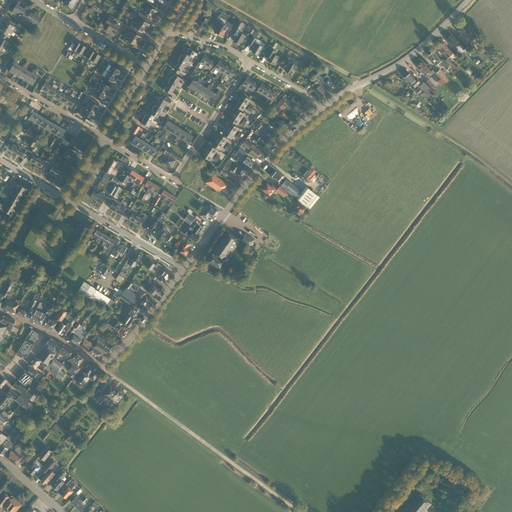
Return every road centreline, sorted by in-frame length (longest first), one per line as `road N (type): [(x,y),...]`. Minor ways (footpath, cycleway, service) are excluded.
road 1 (tertiary): [(183,268),(267,157),(319,110)]
road 2 (tertiary): [(319,110),(414,53),(469,0)]
road 3 (residential): [(173,177),(247,61)]
road 4 (residential): [(183,268),(68,199)]
road 5 (tertiary): [(103,362),(129,341),(183,268)]
road 6 (residential): [(104,138),(0,77)]
